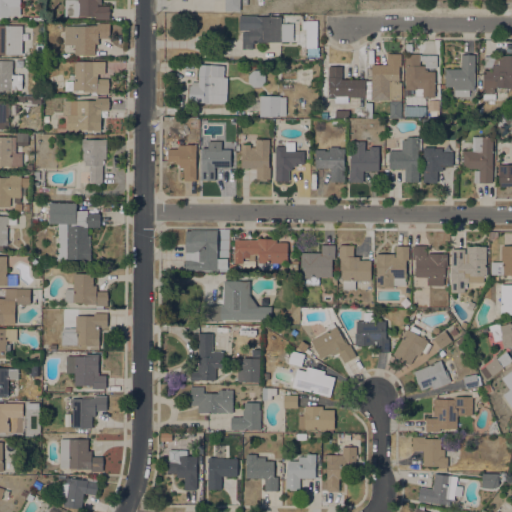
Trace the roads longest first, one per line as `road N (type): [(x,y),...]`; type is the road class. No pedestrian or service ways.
road 1 (residential): [(129,511),(142,445),(145,0)]
road 2 (residential): [(511,216),(144,213)]
road 3 (residential): [(511,23),(343,26)]
